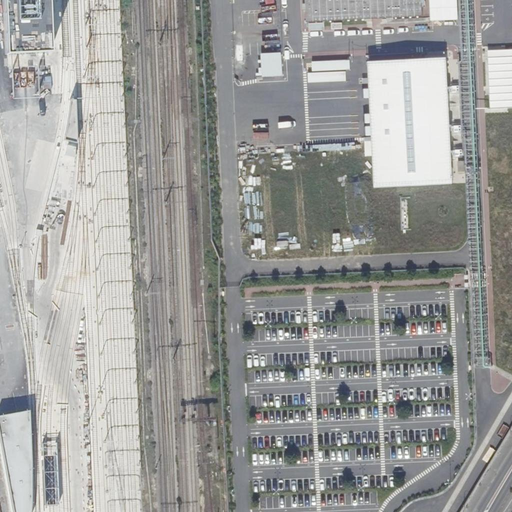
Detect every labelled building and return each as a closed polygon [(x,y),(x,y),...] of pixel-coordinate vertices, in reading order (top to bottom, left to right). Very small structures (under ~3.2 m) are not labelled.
[(2,0),(5,55),(50,52),(47,0),(2,0)] [(307,0),(308,21),(424,14),(422,0),(307,0)] [(431,0),(432,19),(460,18),(459,0),(431,0)] [(511,47),(489,48),(491,106),(511,105),(511,47)] [(376,185),(455,182),(450,56),(370,59),(371,88),(367,88),(367,96),(372,96),(373,112),(367,112),(368,135),(367,135),(368,154),(375,154),(376,185)] [(0,416),(0,438),(12,511),(29,511),(31,458),(28,411),(0,416)]
